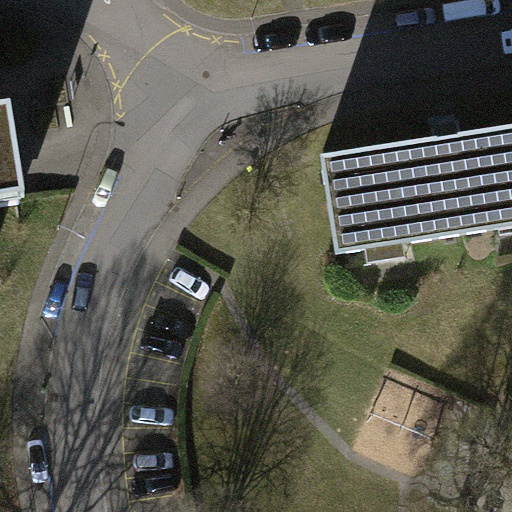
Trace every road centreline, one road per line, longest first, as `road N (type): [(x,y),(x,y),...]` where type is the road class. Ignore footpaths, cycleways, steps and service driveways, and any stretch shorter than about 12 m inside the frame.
road 1 (residential): [(80,511),(74,387),(88,314),(142,174),(184,111)]
road 2 (residential): [(184,111),(246,76),(511,33)]
road 3 (residential): [(184,111),(114,0)]
